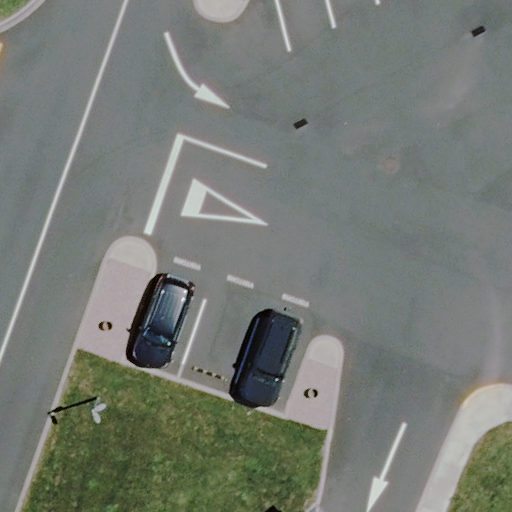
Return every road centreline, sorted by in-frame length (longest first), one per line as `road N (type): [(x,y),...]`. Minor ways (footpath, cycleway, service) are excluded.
road 1 (unknown): [(50,209),(411,347)]
road 2 (unknown): [(510,0),(411,347)]
road 3 (unknown): [(411,347),(347,511)]
